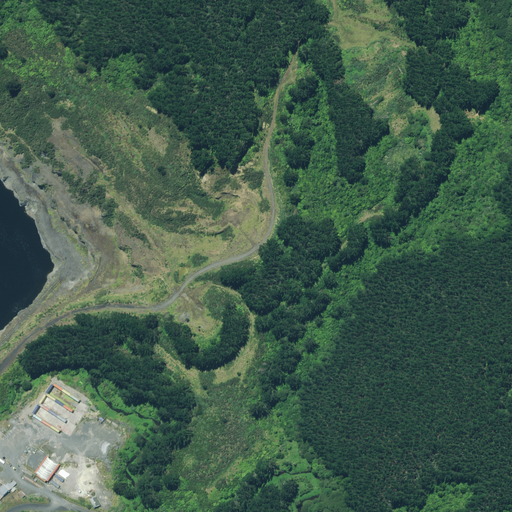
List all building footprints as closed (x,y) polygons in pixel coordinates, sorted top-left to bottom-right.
[(47,394),(74,411),(81,401),(56,384),(54,386),(53,385),(47,394)] [(74,411),(47,394),(40,405),(67,422),(74,411)] [(67,422),(40,405),(34,413),(36,414),(35,416),(60,433),(67,422)] [(36,472),(38,473),(37,475),(47,482),(48,481),(50,482),(62,466),(48,456),(36,472)] [(0,493),(3,497),(5,495),(11,490),(17,484),(12,479),(6,485),(0,490),(1,490),(0,490),(0,493)]
